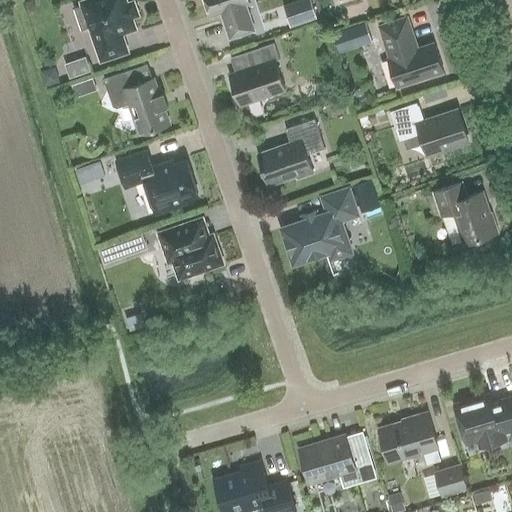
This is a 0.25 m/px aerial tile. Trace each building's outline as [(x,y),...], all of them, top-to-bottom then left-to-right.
[(130,18),(138,16),(133,2),(128,4),(126,0),(92,0),(83,3),(84,6),(74,9),(82,30),(91,27),(102,59),(126,51),(120,33),(134,28),(130,18)] [(230,39),(255,31),(246,5),(250,4),(248,0),(205,0),(211,17),(221,13),(230,39)] [(310,0),(300,0),(296,2),(303,23),(317,19),(310,0)] [(397,87),(444,71),(434,43),(418,49),(407,17),(380,26),(390,58),(388,59),(397,87)] [(365,22),(331,34),(334,44),(369,32),(365,22)] [(241,105),(285,90),(275,61),(280,59),(274,43),(248,52),(253,67),(230,75),(241,105)] [(62,61),(66,75),(89,69),(85,54),(62,61)] [(51,68),(41,71),(46,85),(60,81),(58,71),(51,68)] [(139,134),(170,124),(164,108),(168,106),(164,94),(160,95),(154,79),(135,85),(130,70),(103,79),(114,109),(129,104),(139,134)] [(91,77),(73,83),(77,96),(95,89),(91,77)] [(429,155),(467,142),(457,110),(423,121),(417,102),(390,111),(400,140),(421,133),(429,155)] [(325,148),(324,145),(315,119),(285,129),(290,142),(258,154),(269,186),(297,176),(297,178),(313,173),(307,154),(325,148)] [(185,198),(198,194),(187,162),(174,166),(173,162),(153,169),(147,151),(117,161),(125,186),(144,180),(155,212),(186,202),(185,198)] [(100,162),(89,165),(94,179),(105,176),(100,162)] [(370,179),(352,184),(359,205),(377,199),(370,179)] [(464,244),(498,233),(492,213),(490,213),(483,192),(467,197),(462,182),(434,192),(442,216),(454,212),(464,244)] [(317,214),(304,218),(305,221),(283,228),(295,262),(329,251),(330,255),(351,249),(341,220),(359,215),(349,187),(322,196),(327,214),(318,217),(317,214)] [(419,190),(422,199),(431,196),(428,187),(419,190)] [(180,278),(222,263),(213,236),(193,243),(187,225),(160,234),(166,253),(171,251),(180,278)] [(121,240),(99,247),(105,262),(126,254),(121,240)] [(501,433),(511,429),(511,396),(492,403),(489,394),(455,404),(466,444),(482,439),(484,447),(503,441),(501,433)] [(427,464),(441,460),(437,447),(438,447),(428,412),(410,417),(410,420),(379,430),(382,439),(380,443),(382,450),(386,452),(389,462),(423,451),(427,464)] [(344,486),(375,477),(367,450),(351,455),(346,436),(300,450),(309,482),(340,472),(344,486)] [(242,468),(243,472),(215,480),(224,511),(235,511),(265,503),(268,511),(293,511),(296,511),(287,481),(268,487),(261,462),(242,468)] [(435,469),(442,496),(469,489),(461,462),(435,469)] [(399,493),(388,496),(392,511),(397,511),(404,510),(399,493)]
